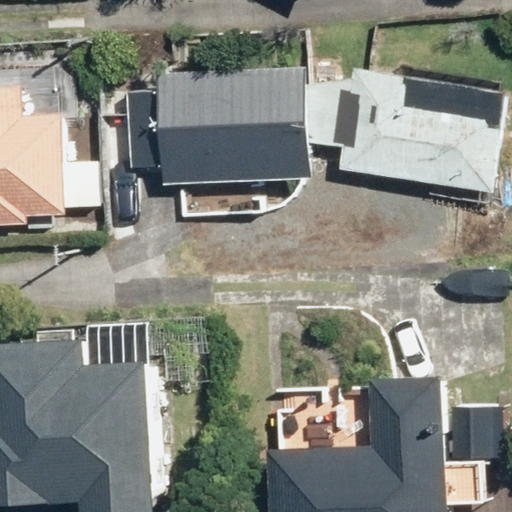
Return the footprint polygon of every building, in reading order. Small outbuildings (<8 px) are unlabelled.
[(170,70),(169,189),(310,190),(311,71),(170,70)] [(489,207),(491,195),(500,197),(511,130),(417,113),(418,73),(353,71),(353,86),(321,85),(318,147),(349,148),(345,169),(416,182),(413,193),(489,207)] [(70,162),(69,99),(0,99),(0,231),(33,231),(33,222),(76,222),(76,212),(107,212),(107,161),(70,162)] [(156,511),(162,372),(99,370),(99,354),(0,349),(0,511),(22,511),(156,511)] [(382,459),(275,460),(276,511),(451,511),(450,387),(381,387),(382,459)]
